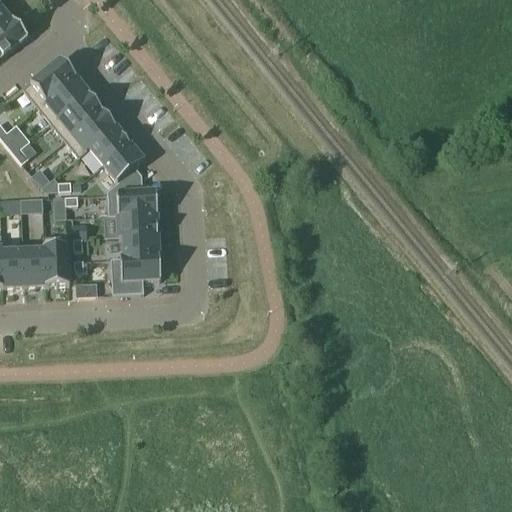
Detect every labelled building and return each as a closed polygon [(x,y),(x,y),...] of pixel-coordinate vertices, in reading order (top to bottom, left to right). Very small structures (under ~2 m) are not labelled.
[(0,35),(12,26),(11,25),(10,26),(0,13),(0,35)] [(0,64),(26,43),(12,26),(0,35),(0,64)] [(35,113),(73,82),(59,65),(21,96),(35,113)] [(74,83),(73,82),(35,113),(49,130),(86,99),(74,84),(74,83)] [(63,147),(100,116),(86,99),(49,130),(63,147)] [(76,163),(114,133),(100,116),(63,147),(76,163)] [(101,171),(127,150),(114,133),(76,163),(77,164),(88,155),(101,171)] [(19,155),(11,146),(4,151),(12,161),(19,155)] [(142,167),(127,150),(101,171),(116,189),(134,174),(142,167)] [(26,165),(19,155),(12,161),(19,170),(26,165)] [(141,198),(140,181),(134,174),(116,189),(105,197),(106,223),(116,222),(155,220),(154,197),(141,198)] [(47,187),(38,175),(30,182),(39,194),(47,187)] [(69,188),(56,189),(57,197),(69,197),(69,188)] [(75,203),(63,203),(63,212),(76,211),(75,203)] [(155,221),(155,220),(116,222),(117,243),(156,242),(155,221)] [(71,231),(71,245),(80,245),(84,245),(83,231),(71,231)] [(65,242),(42,243),(44,292),(67,291),(65,242)] [(157,262),(156,242),(117,243),(117,244),(122,244),(123,263),(118,264),(118,265),(157,263),(157,262)] [(44,292),(42,243),(41,243),(41,258),(21,259),(23,292),(43,291),(43,292),(44,292)] [(71,245),(72,258),(81,257),(80,245),(71,245)] [(23,292),(21,259),(1,260),(0,255),(0,254),(0,268),(1,293),(23,292)] [(159,286),(157,263),(118,265),(108,266),(110,301),(142,300),(141,287),(159,286)] [(73,280),(82,279),(81,267),(72,267),(73,280)] [(94,290),(74,291),(74,303),(95,302),(94,290)]
